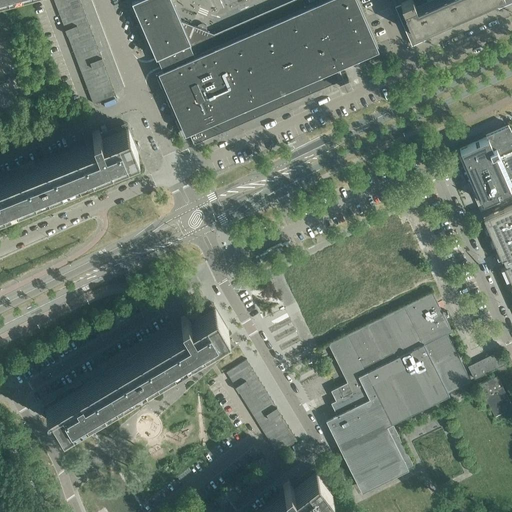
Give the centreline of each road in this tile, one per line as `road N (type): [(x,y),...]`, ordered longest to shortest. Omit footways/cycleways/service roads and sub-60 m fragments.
road 1 (residential): [(76,511),(48,443),(27,417),(24,389),(218,268)]
road 2 (secondary): [(511,51),(195,205)]
road 3 (secondary): [(206,228),(511,72)]
road 4 (residential): [(227,511),(314,438),(218,268)]
road 5 (residential): [(412,72),(175,173)]
road 6 (residential): [(218,268),(408,171),(427,143)]
road 7 (secondary): [(0,326),(196,233)]
road 8 (residential): [(511,341),(427,143)]
road 9 (unknown): [(504,324),(483,335),(459,330),(399,175)]
road 10 (secondary): [(185,210),(0,305)]
road 11 (residential): [(175,173),(0,249)]
road 12 (residential): [(0,156),(144,98)]
